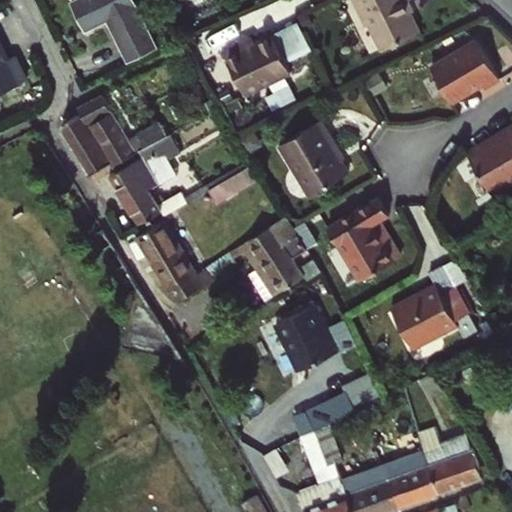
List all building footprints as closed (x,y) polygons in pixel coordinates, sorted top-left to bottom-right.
[(139,0),(77,0),(90,27),(111,18),(131,60),(161,46),(139,0)] [(349,0),(362,25),(363,24),(376,50),(414,32),(404,12),(409,9),(404,0),(349,0)] [(235,45),(222,51),(243,94),(289,72),(270,33),(237,49),(235,45)] [(0,37),(0,92),(28,79),(17,55),(10,58),(0,37)] [(427,64),(446,99),(476,82),(479,87),(496,78),(473,37),(427,64)] [(96,168),(137,143),(105,93),(65,119),(96,168)] [(145,152),(110,163),(125,207),(139,203),(144,219),(162,213),(152,182),(178,173),(171,153),(177,151),(166,117),(137,127),(145,152)] [(329,117),(286,140),(315,191),(355,169),(333,130),(335,129),(329,117)] [(500,146),(471,163),(494,201),(511,190),(511,133),(497,142),(500,146)] [(245,165),(210,184),(218,199),(253,180),(245,165)] [(380,197),(328,225),(358,278),(401,255),(386,231),(382,233),(375,222),(380,220),(390,215),(380,197)] [(173,210),(145,221),(166,278),(195,267),(173,210)] [(386,231),(380,220),(375,222),(382,233),(386,231)] [(113,244),(104,230),(96,234),(127,282),(134,278),(127,266),(113,244)] [(255,246),(248,250),(260,268),(258,269),(257,266),(250,270),(250,274),(253,280),(256,279),(270,301),(277,296),(283,292),(255,246)] [(436,283),(392,309),(414,348),(458,323),(465,335),(479,327),(444,265),(430,273),(436,283)] [(129,341),(183,356),(156,313),(149,302),(141,288),(129,341)] [(303,360),(339,349),(323,296),(287,307),(303,360)] [(340,396),(298,417),(306,435),(322,427),(330,423),(348,414),(340,396)] [(389,511),(399,509),(383,464),(349,476),(330,423),(322,427),(352,511),(389,511)] [(304,435),(322,484),(300,492),(306,511),(352,511),(322,427),(306,435),(304,435)] [(481,480),(485,489),(499,483),(492,465),(472,432),(426,448),(442,494),(481,480)] [(442,494),(426,448),(383,464),(399,509),(442,494)] [(270,511),(260,493),(244,502),(249,511),(270,511)]
